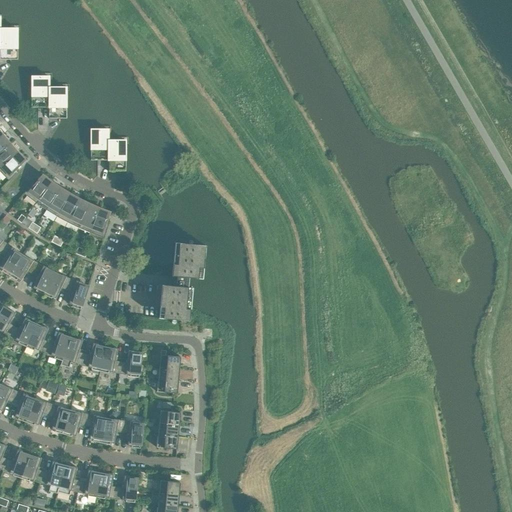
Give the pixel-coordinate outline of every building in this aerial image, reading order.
[(18,60),(18,29),(0,29),(0,37),(0,59),(11,60),(18,60)] [(48,108),(49,88),(49,77),(31,77),(31,108),(38,108),(48,108)] [(67,119),(67,88),(49,88),(48,108),(48,119),(60,119),(67,119)] [(108,161),(109,141),(109,130),(90,130),(90,161),(97,161),(108,161)] [(0,152),(9,145),(6,141),(8,140),(3,135),(0,137),(0,152)] [(126,172),(126,141),(109,141),(108,161),(108,172),(119,172),(126,172)] [(0,167),(18,151),(13,147),(12,148),(9,145),(0,152),(0,167)] [(17,169),(24,161),(21,158),(22,156),(18,151),(0,167),(0,172),(9,181),(19,171),(17,169)] [(36,203),(52,181),(46,177),(45,179),(41,176),(34,184),(32,183),(23,194),(35,203),(36,203)] [(46,210),(60,189),(56,187),(57,185),(52,181),(36,203),(46,210)] [(56,217),(70,193),(64,190),(63,191),(60,189),(46,210),(47,211),(56,217)] [(67,223),(79,200),(75,198),(76,197),(70,193),(56,217),(59,218),(67,223)] [(78,228),(89,203),(83,200),(82,202),(79,200),(67,223),(72,225),(78,228)] [(89,233),(99,209),(95,208),(95,206),(89,203),(78,228),(85,231),(89,233)] [(108,225),(106,224),(109,213),(99,209),(89,233),(98,236),(104,238),(108,225)] [(6,224),(10,219),(5,215),(2,220),(6,224)] [(21,224),(25,218),(21,215),(17,221),(21,224)] [(32,231),(36,225),(32,222),(28,228),(32,231)] [(37,234),(40,228),(36,225),(32,231),(37,234)] [(171,276),(202,279),(205,246),(175,243),(171,276)] [(9,276),(22,256),(15,251),(16,250),(7,244),(0,254),(5,257),(0,266),(0,268),(2,270),(1,271),(9,276)] [(32,274),(38,264),(30,258),(29,260),(22,256),(9,276),(16,281),(17,279),(20,281),(27,271),(32,274)] [(43,295),(54,273),(46,270),(47,268),(38,264),(32,274),(38,277),(33,288),(36,290),(36,291),(43,295)] [(67,290),(71,279),(62,275),(61,277),(54,273),(43,295),(51,299),(52,297),(56,299),(61,288),(67,290)] [(80,310),(88,287),(80,284),(81,282),(71,279),(67,290),(73,292),(69,304),(72,305),(72,307),(80,310)] [(189,321),(191,299),(192,288),(161,285),(158,319),(189,321)] [(9,323),(15,313),(12,311),(11,312),(3,308),(0,313),(0,332),(8,337),(14,327),(9,323)] [(26,347),(36,325),(28,322),(29,320),(25,318),(20,329),(14,327),(8,337),(9,337),(19,342),(18,343),(26,347)] [(43,340),(48,328),(44,326),(43,328),(36,325),(26,347),(34,351),(35,349),(44,353),(49,342),(43,340)] [(62,361),(70,338),(62,336),(63,334),(58,332),(55,344),(49,342),(44,353),(55,357),(54,358),(62,361)] [(84,354),(79,352),(82,340),(78,339),(77,341),(70,338),(62,361),(61,365),(69,368),(71,362),(81,365),(84,354)] [(100,371),(105,348),(97,346),(97,344),(93,343),(90,355),(84,354),(81,365),(81,366),(92,368),(91,370),(100,371)] [(121,362),(115,361),(118,349),(113,348),(113,350),(105,348),(100,371),(108,373),(108,372),(118,374),(121,362)] [(139,378),(141,354),(133,353),(133,351),(128,350),(127,363),(121,362),(118,374),(119,374),(130,375),(130,377),(139,378)] [(179,369),(180,357),(166,355),(160,355),(159,367),(179,369)] [(178,381),(179,369),(159,367),(158,379),(178,381)] [(177,394),(178,381),(158,379),(157,392),(177,394)] [(49,381),(45,391),(54,394),(58,384),(49,381)] [(13,403),(18,392),(8,387),(7,389),(0,386),(0,410),(2,411),(7,400),(13,403)] [(26,423),(34,400),(27,397),(27,395),(18,392),(13,403),(19,405),(15,416),(18,418),(18,420),(26,423)] [(49,416),(52,405),(42,401),(42,403),(34,400),(26,423),(34,426),(35,424),(38,425),(43,414),(49,416)] [(63,435),(69,411),(62,409),(62,407),(52,405),(49,416),(55,418),(51,429),(55,430),(55,432),(63,435)] [(85,426),(88,414),(78,412),(77,413),(69,411),(63,435),(71,437),(72,435),(76,436),(79,424),(85,426)] [(179,425),(180,413),(160,411),(159,423),(179,425)] [(101,443),(105,420),(97,418),(98,416),(88,414),(85,426),(91,427),(89,439),(93,440),(92,442),(101,443)] [(114,444),(116,432),(122,433),(124,421),(114,419),(113,421),(105,420),(101,443),(110,445),(110,443),(114,444)] [(140,449),(142,434),(142,425),(134,424),(134,422),(124,421),(122,433),(128,433),(127,446),(131,446),(131,448),(140,449)] [(178,437),(179,425),(159,423),(158,435),(178,437)] [(177,450),(178,437),(158,435),(156,448),(177,450)] [(21,479),(29,456),(21,453),(21,451),(17,450),(13,461),(7,459),(3,471),(13,474),(13,476),(21,479)] [(37,470),(41,458),(37,456),(36,458),(29,456),(21,479),(29,482),(30,480),(40,483),(43,472),(37,470)] [(57,494),(64,466),(56,464),(57,462),(52,461),(49,473),(43,472),(40,483),(50,486),(49,492),(57,494)] [(80,481),(74,479),(77,467),(72,466),(72,468),(64,466),(57,494),(58,490),(67,492),(67,490),(77,493),(80,481)] [(96,498),(100,474),(92,472),(92,471),(88,470),(86,482),(80,481),(77,493),(88,495),(87,496),(96,498)] [(117,487),(111,486),(113,474),(108,473),(108,475),(100,474),(96,498),(105,499),(105,498),(115,499),(117,487)] [(135,503),(137,479),(129,478),(129,476),(124,476),(123,488),(117,487),(115,499),(126,500),(126,502),(135,503)] [(179,495),(180,482),(160,480),(159,493),(179,495)] [(178,507),(179,495),(159,493),(157,505),(178,507)]
